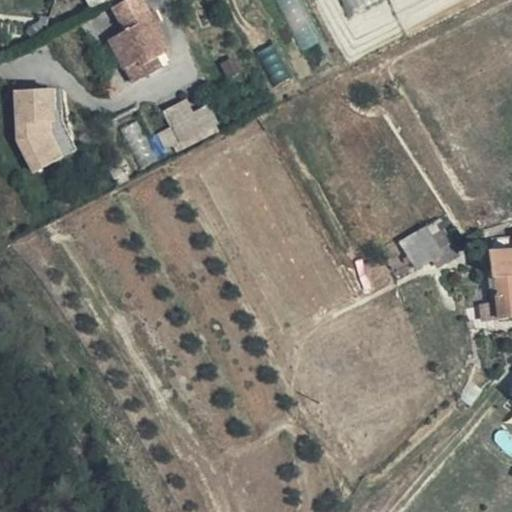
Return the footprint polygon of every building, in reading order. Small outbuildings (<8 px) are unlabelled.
[(126,0),(112,8),(123,29),(143,50),(153,41),(143,31),(150,25),(127,0),(126,0)] [(153,60),(157,58),(167,53),(152,25),(147,14),(140,0),(127,0),(150,25),(143,31),(153,41),(143,50),(153,60)] [(275,0),(302,50),(318,42),(296,0),(275,0)] [(343,0),(350,13),(375,0),(343,0)] [(147,14),(152,25),(159,22),(154,11),(147,14)] [(107,37),(122,68),(138,60),(140,66),(153,60),(143,50),(123,29),(107,37)] [(258,53),(274,86),(290,78),(274,45),(258,53)] [(128,81),(159,67),(153,60),(140,66),(138,60),(122,68),(128,81)] [(61,121),(59,89),(14,92),(17,140),(34,172),(76,150),(61,121)] [(161,110),(177,147),(220,129),(210,104),(195,110),(189,98),(161,110)] [(439,220),(426,228),(440,252),(452,244),(439,220)] [(416,266),(431,257),(440,252),(426,228),(402,243),(416,266)] [(511,236),(492,238),(493,253),(511,252),(511,236)] [(440,252),(431,257),(436,266),(445,261),(440,252)] [(511,252),(493,253),(499,318),(511,316),(511,252)]
